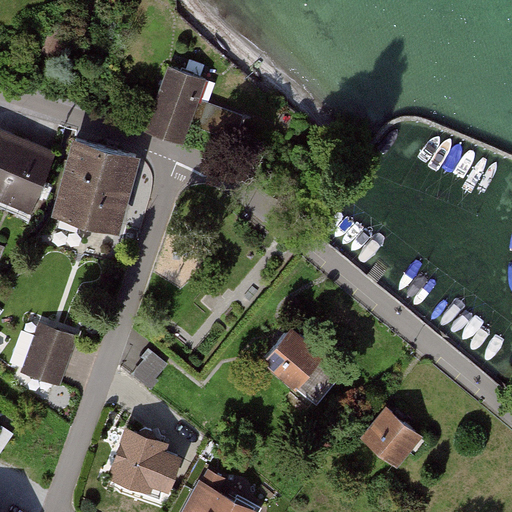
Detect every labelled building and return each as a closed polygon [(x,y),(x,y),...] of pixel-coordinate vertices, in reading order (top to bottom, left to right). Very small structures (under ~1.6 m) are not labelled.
[(190,139),(195,124),(238,138),(246,114),(203,100),(210,78),(168,64),(148,124),(190,139)] [(54,154),(0,130),(0,193),(33,207),(54,154)] [(137,155),(77,139),(57,212),(117,228),(137,155)] [(40,320),(22,373),(60,386),(77,333),(40,320)] [(290,325),(263,357),(297,386),(324,354),(290,325)] [(153,349),(133,373),(149,386),(169,362),(153,349)] [(424,434),(386,405),(363,435),(401,464),(424,434)] [(170,438),(125,424),(107,476),(151,491),(153,485),(169,490),(182,451),(167,446),(170,438)] [(259,511),(261,510),(200,477),(181,511),(259,511)]
